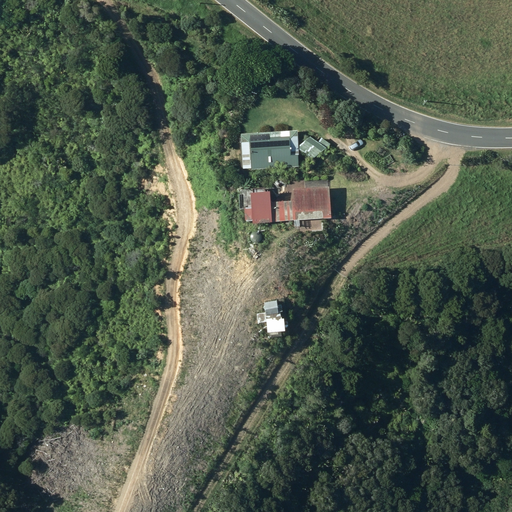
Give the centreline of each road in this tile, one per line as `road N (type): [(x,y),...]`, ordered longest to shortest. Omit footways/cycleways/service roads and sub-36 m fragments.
road 1 (track): [(109,0),(158,84),(182,221),(169,267),(169,341),(111,511)]
road 2 (track): [(457,135),(403,192),(275,379),(229,431),(188,511)]
road 3 (tertiary): [(229,0),(325,73),(408,121),(511,138)]
